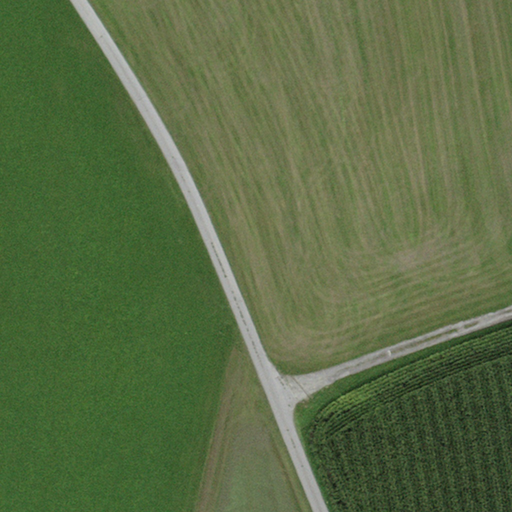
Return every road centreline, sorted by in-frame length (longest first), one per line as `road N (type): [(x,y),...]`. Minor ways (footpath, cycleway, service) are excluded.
road 1 (track): [(84,0),(175,157),(320,511)]
road 2 (track): [(511,312),(277,397)]
